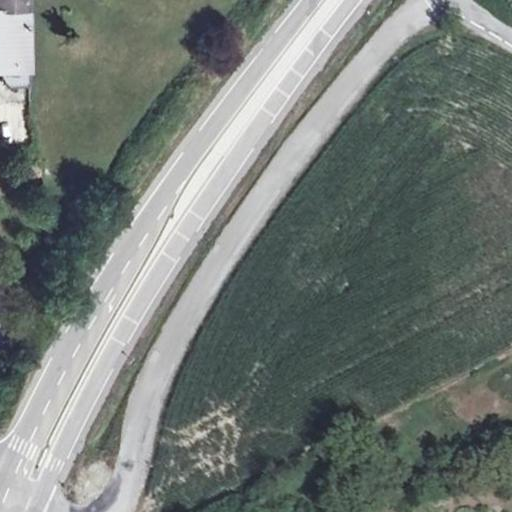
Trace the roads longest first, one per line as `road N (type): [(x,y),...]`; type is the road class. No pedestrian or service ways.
road 1 (residential): [(426,0),(351,69),(218,257),(141,427),(119,501),(102,511)]
road 2 (secondary): [(10,511),(77,369),(159,233),(256,89),(334,0)]
